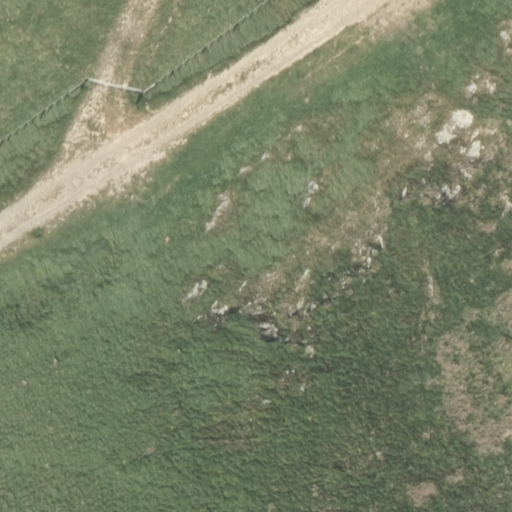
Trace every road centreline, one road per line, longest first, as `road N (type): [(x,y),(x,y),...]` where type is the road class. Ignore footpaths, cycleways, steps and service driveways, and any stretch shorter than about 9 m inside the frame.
road 1 (track): [(345,0),(0,217)]
road 2 (track): [(78,167),(148,0)]
